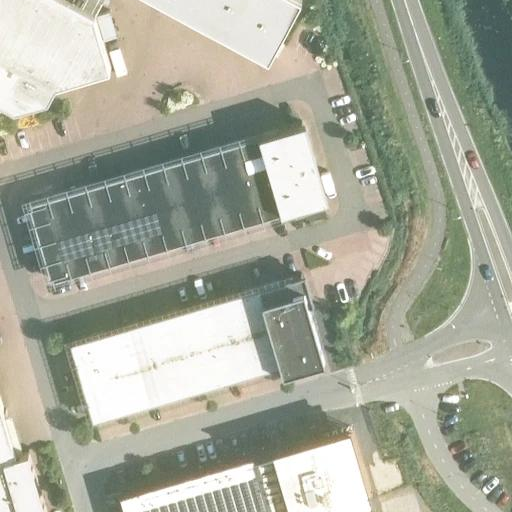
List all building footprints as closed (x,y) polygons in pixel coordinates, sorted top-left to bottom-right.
[(0,0),(0,100),(2,97),(16,105),(50,96),(57,81),(111,64),(103,36),(102,33),(99,25),(96,12),(95,11),(75,0),(0,0)] [(75,0),(95,11),(101,0),(166,0),(200,18),(208,5),(231,18),(224,31),(270,56),(300,0),(75,0)] [(110,7),(96,12),(99,25),(102,33),(103,36),(117,32),(110,7)] [(302,120),(29,200),(52,278),(325,197),(302,120)] [(301,272),(71,340),(73,345),(86,390),(94,418),(282,363),(284,371),(327,358),(324,350),(301,272)] [(0,511),(33,511),(34,511),(46,507),(28,448),(17,451),(0,394),(0,511)] [(315,434),(121,491),(127,511),(378,511),(365,466),(360,468),(349,430),(316,439),(315,434)]
